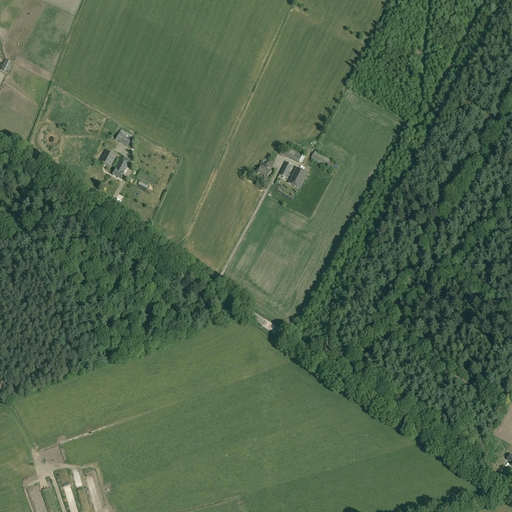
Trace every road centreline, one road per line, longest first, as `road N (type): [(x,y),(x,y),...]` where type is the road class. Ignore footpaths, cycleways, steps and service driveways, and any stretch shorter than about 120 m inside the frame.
road 1 (tertiary): [(511,490),(0,143)]
road 2 (unknown): [(214,289),(271,175)]
